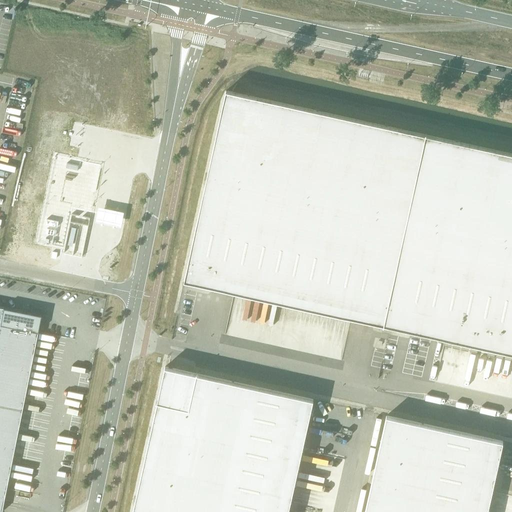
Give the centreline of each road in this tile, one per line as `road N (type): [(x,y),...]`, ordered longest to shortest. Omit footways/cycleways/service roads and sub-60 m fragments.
road 1 (unclassified): [(93,511),(195,5)]
road 2 (primary): [(195,5),(511,74)]
road 3 (unknown): [(79,340),(44,511)]
